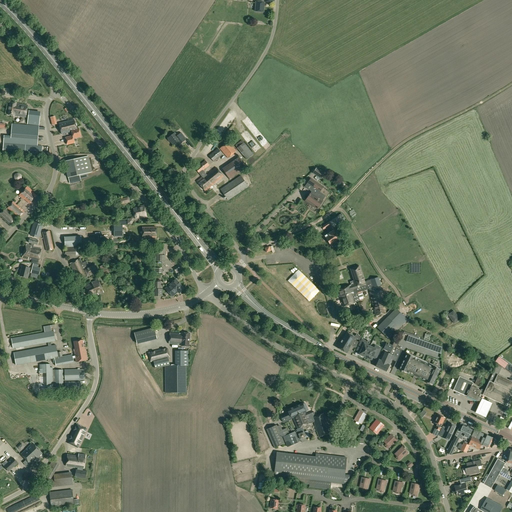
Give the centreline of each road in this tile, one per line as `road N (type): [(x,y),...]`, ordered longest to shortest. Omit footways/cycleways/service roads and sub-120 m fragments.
road 1 (secondary): [(221,269),(0,2)]
road 2 (track): [(511,83),(397,146),(319,220),(241,258)]
road 3 (unclassified): [(241,258),(182,171),(264,54),(277,0)]
road 4 (residential): [(432,460),(402,411),(270,343),(227,311)]
road 5 (unclassified): [(207,293),(175,239),(56,90)]
road 6 (unclassified): [(0,503),(33,482),(91,393),(96,368),(87,312)]
road 7 (secondary): [(503,435),(333,355)]
road 8 (residential): [(333,355),(341,324),(321,277),(293,256),(241,258)]
road 9 (tertiary): [(87,312),(159,312),(207,293)]
road 10 (secondary): [(333,355),(276,322),(236,283)]
